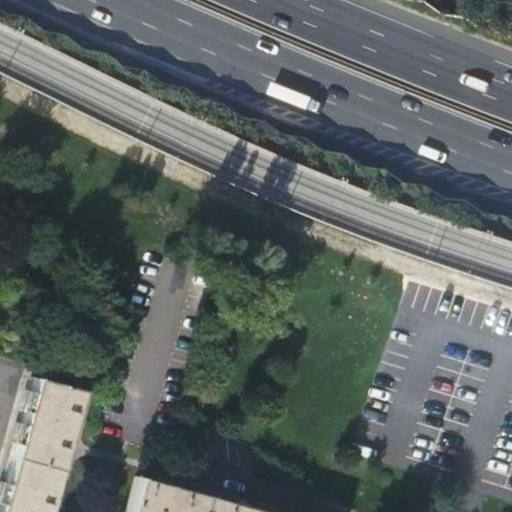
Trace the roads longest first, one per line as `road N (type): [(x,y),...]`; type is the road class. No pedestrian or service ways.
road 1 (motorway): [(118,0),(511,160)]
road 2 (motorway): [(511,95),(274,0)]
